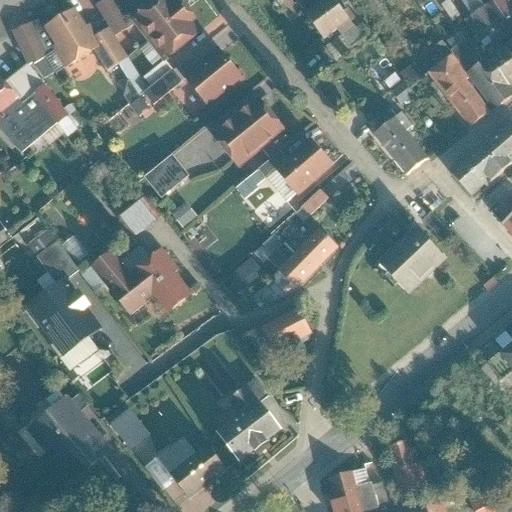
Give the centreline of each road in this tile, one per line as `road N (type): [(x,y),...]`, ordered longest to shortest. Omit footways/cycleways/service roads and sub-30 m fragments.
road 1 (residential): [(325,444),(312,416),(313,381),(331,287),(360,227),(391,193)]
road 2 (residential): [(391,193),(229,5)]
road 3 (residential): [(325,444),(511,287)]
